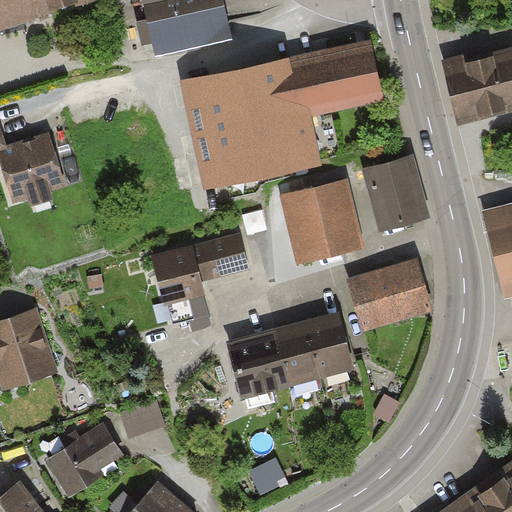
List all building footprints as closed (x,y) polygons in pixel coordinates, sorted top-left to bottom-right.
[(0,0),(0,32),(101,2),(100,0),(0,0)] [(144,0),(156,60),(231,45),(222,0),(144,0)] [(374,42),(183,82),(206,192),(321,168),(311,118),(387,102),(374,42)] [(511,49),(453,63),(467,125),(511,114),(511,49)] [(2,123),(0,123),(0,166),(4,166),(15,206),(67,192),(51,134),(8,145),(2,123)] [(416,157),(364,170),(380,232),(433,218),(416,157)] [(351,182),(283,196),(297,260),(365,246),(351,182)] [(511,207),(489,213),(509,294),(511,293),(511,207)] [(246,231),(152,252),(162,300),(169,299),(172,316),(189,313),(193,332),(212,328),(205,296),(211,295),(207,279),(254,269),(246,231)] [(421,260),(351,280),(365,326),(434,305),(421,260)] [(0,376),(3,388),(59,371),(40,310),(0,322),(0,376)] [(340,311),(231,340),(246,397),(355,369),(340,311)] [(155,400),(121,413),(130,437),(148,431),(164,425),(155,400)] [(103,425),(52,455),(75,492),(99,478),(95,472),(122,457),(103,425)] [(280,459),(251,472),(263,497),(291,483),(280,459)] [(511,511),(511,464),(440,511),(511,511)] [(197,511),(156,478),(128,511),(197,511)] [(41,511),(19,482),(0,495),(0,511),(41,511)]
